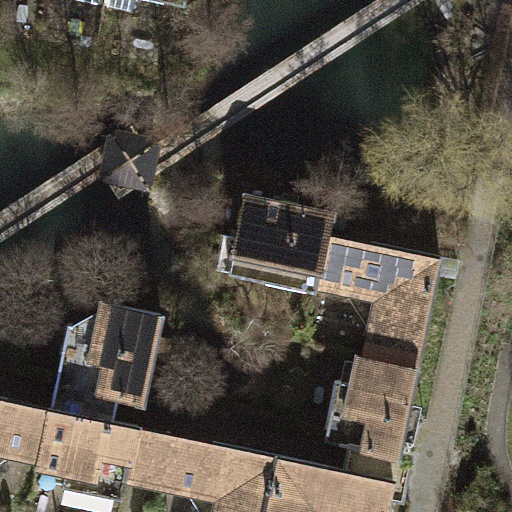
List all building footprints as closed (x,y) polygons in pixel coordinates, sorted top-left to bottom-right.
[(110,0),(109,6),(136,12),(138,0),(164,0),(186,5),(186,0),(110,0)] [(158,137),(112,126),(100,173),(147,184),(158,137)] [(316,291),(317,285),(329,232),(334,212),(247,193),(234,252),(263,258),(258,278),(316,291)] [(376,297),(364,356),(417,368),(441,255),(329,232),(317,285),(376,297)] [(55,394),(53,406),(115,420),(117,407),(119,394),(138,398),(157,311),(106,300),(100,328),(68,321),(55,394)] [(326,438),(349,443),(400,451),(417,368),(364,356),(358,355),(353,382),(338,379),(326,438)] [(53,406),(0,395),(0,451),(42,460),(53,406)] [(122,498),(127,476),(137,425),(115,420),(53,406),(42,460),(40,467),(67,472),(65,485),(122,498)] [(152,427),(137,425),(127,476),(140,479),(218,497),(214,511),(269,511),(281,455),(152,427)] [(387,511),(390,497),(396,470),(400,451),(349,443),(346,459),(344,468),(281,455),(269,511),(387,511)] [(413,454),(400,451),(396,470),(390,497),(404,500),(410,473),(413,454)]
